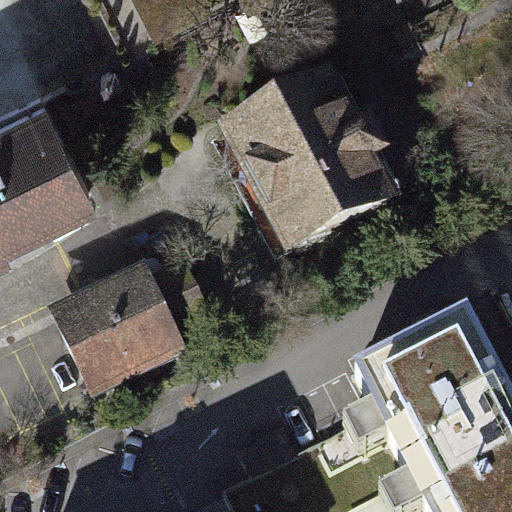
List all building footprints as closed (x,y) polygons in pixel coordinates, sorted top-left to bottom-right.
[(139,0),(163,51),(275,0),(139,0)] [(337,69),(218,123),(280,249),(399,193),(337,69)] [(43,87),(0,109),(0,235),(99,186),(43,87)] [(147,263),(50,310),(96,398),(188,354),(174,324),(204,310),(183,262),(153,275),(147,263)] [(511,390),(473,317),(353,379),(423,511),(468,511),(511,490),(511,390)] [(511,511),(511,490),(468,511),(511,511)]
